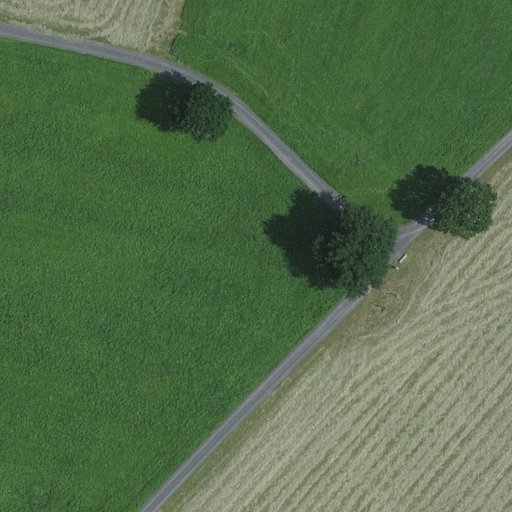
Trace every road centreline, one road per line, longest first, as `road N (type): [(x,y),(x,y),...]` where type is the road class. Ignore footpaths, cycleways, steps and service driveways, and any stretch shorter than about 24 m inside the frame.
road 1 (track): [(0,23),(183,66),(247,107),(351,211),(405,248)]
road 2 (track): [(405,248),(150,511)]
road 3 (track): [(511,144),(405,248)]
